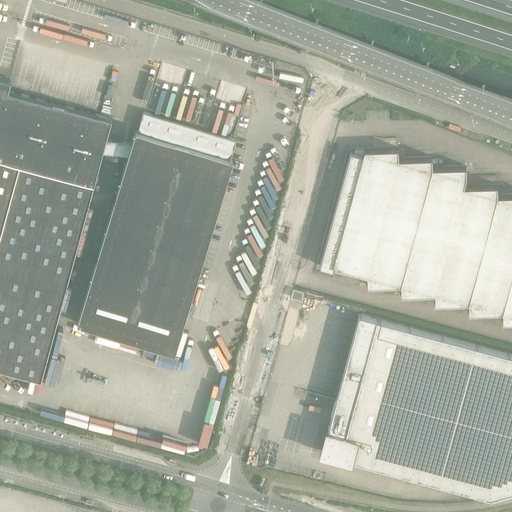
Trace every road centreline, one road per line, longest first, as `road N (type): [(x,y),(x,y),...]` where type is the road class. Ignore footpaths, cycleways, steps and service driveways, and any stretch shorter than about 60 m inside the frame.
road 1 (unclassified): [(223,491),(332,70),(97,0)]
road 2 (motorway): [(226,0),(511,111)]
road 3 (secondary): [(223,491),(0,431)]
road 4 (secondary): [(0,463),(177,511)]
road 5 (motorway): [(376,0),(511,43)]
